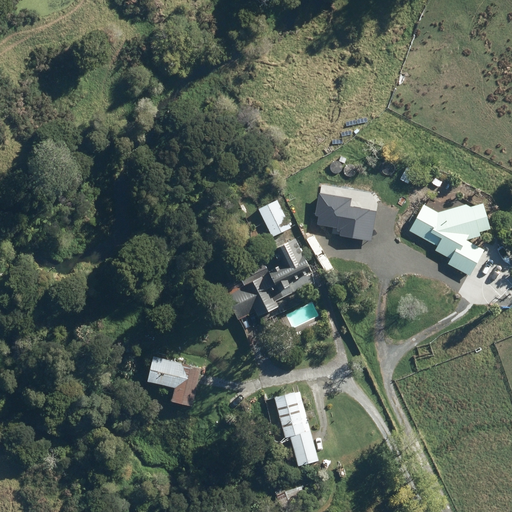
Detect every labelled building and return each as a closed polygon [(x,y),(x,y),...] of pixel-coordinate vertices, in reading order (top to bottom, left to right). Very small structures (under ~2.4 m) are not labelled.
[(495,231),(486,197),(439,211),(426,203),(410,230),(436,245),(435,248),(452,259),(476,272),(490,248),(470,237),(495,231)] [(281,198),(261,207),(274,235),(294,226),(281,198)] [(349,251),(333,226),(319,235),(336,259),(349,251)] [(288,268),(228,295),(240,322),(263,312),(266,321),(296,307),(293,300),(324,286),(312,259),(311,259),(300,235),(278,246),(288,268)] [(152,380),(178,383),(176,401),(198,403),(202,357),(155,353),(152,380)] [(302,388),(277,395),(297,463),(322,455),(302,388)]
